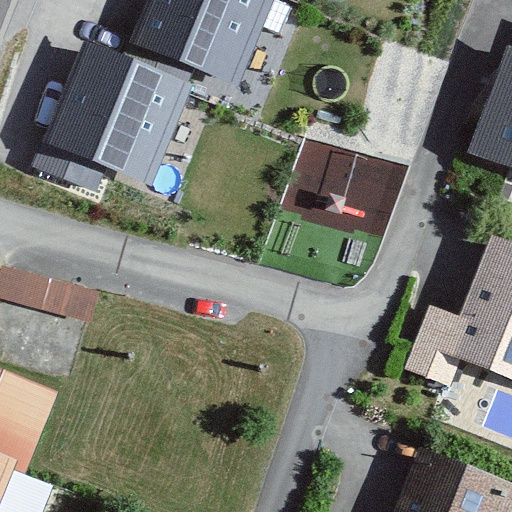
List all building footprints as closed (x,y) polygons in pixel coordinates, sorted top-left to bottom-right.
[(264,0),(155,0),(137,46),(231,83),(264,0)] [(185,83),(91,46),(51,147),(145,184),(185,83)] [(511,82),(488,146),(511,154),(511,82)] [(305,130),(288,206),(391,230),(409,154),(305,130)] [(511,243),(507,242),(473,325),(439,311),(412,375),(462,396),(475,364),(511,378),(511,243)] [(0,291),(95,315),(102,286),(6,262),(0,284),(0,291)] [(0,347),(83,356),(88,312),(0,302),(0,347)] [(0,511),(9,511),(31,461),(0,447),(0,511)] [(511,511),(511,484),(438,453),(413,511),(511,511)]
